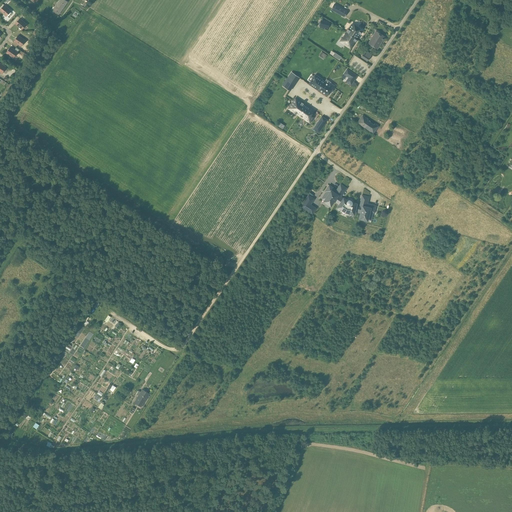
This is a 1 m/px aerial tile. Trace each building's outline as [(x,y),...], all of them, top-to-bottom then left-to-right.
[(68,2),(65,0),(60,0),(56,7),(55,6),(53,10),(59,14),(68,2)] [(344,17),(347,11),(334,4),(331,9),(344,17)] [(11,11),(4,5),(0,9),(0,10),(4,14),(3,15),(5,17),(6,16),(11,11)] [(26,24),(20,18),(15,24),(20,27),(19,28),(21,30),(22,29),(26,24)] [(496,27),(493,30),(495,33),(499,29),(500,30),(504,25),(500,22),(496,26),(496,27)] [(347,32),(346,32),(356,39),(360,34),(362,32),(361,32),(362,31),(359,28),(358,28),(357,28),(353,25),(353,24),(352,24),(352,25),(349,29),(348,29),(346,31),(347,32)] [(385,37),(377,31),(369,44),(378,49),(381,44),(380,44),(385,37)] [(356,39),(346,32),(345,34),(343,37),(340,41),(342,42),(342,41),(345,44),(350,48),(355,41),(357,39),(356,39)] [(25,40),(18,35),(14,41),(19,44),(18,45),(21,47),(21,46),(22,46),(25,40)] [(17,52),(10,47),(6,53),(11,56),(10,57),(13,59),(14,58),(17,52)] [(292,72),(287,79),(289,80),(292,77),(297,80),(299,77),(292,72)] [(319,90),(325,82),(324,81),(323,81),(323,80),(322,80),(322,79),(320,77),(319,78),(318,76),(315,74),(313,78),(311,81),(309,84),(316,89),(316,88),(317,89),(318,90),(318,89),(319,89),(319,90)] [(289,80),(287,79),(283,85),(290,90),(292,87),(287,84),(289,80)] [(326,83),(325,82),(319,90),(320,90),(322,92),(328,96),(334,86),(330,83),(329,84),(328,84),(326,83)] [(296,114),(297,114),(299,115),(305,105),(303,104),(304,103),(302,102),(301,102),(296,98),(289,108),(295,112),(294,113),(296,114)] [(313,110),(305,105),(299,115),(304,118),(303,119),(305,120),(305,119),(310,122),(313,117),(310,115),(313,110)] [(368,120),(363,116),(358,123),(363,126),(367,120),(368,120)] [(340,197),(346,188),(341,185),(336,192),(332,190),(333,188),(329,185),(326,191),(327,192),(324,196),(327,197),(324,201),(331,205),(334,200),(336,202),(340,197)] [(362,195),(361,199),(365,199),(361,213),(360,218),(367,220),(368,216),(372,217),(373,212),(374,212),(375,206),(377,207),(377,206),(371,205),(370,207),(366,206),(369,197),(362,195)] [(307,196),(300,206),(311,214),(314,208),(309,205),(312,199),(307,196)] [(348,209),(348,212),(354,213),(354,211),(361,213),(365,199),(361,199),(360,205),(356,205),(356,204),(352,203),(352,202),(352,201),(351,200),(350,200),(349,200),(348,200),(348,201),(344,198),(343,199),(340,197),(336,202),(340,204),(338,206),(344,210),(345,207),(348,209)] [(149,394),(143,390),(141,392),(139,391),(137,394),(139,395),(135,403),(141,407),(149,394)]
